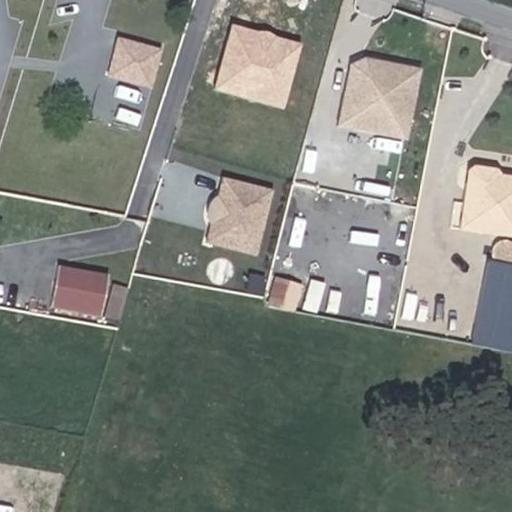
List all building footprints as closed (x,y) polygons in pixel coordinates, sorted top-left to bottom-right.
[(141,80),(150,46),(138,43),(134,47),(127,45),(126,40),(111,36),(102,70),(141,80)] [(374,75),(417,85),(420,71),(368,60),(351,65),(346,91),(360,94),(363,82),(374,75)] [(338,126),(405,141),(417,85),(374,75),(363,82),(360,94),(346,91),(338,126)] [(501,176),(473,171),(468,175),(465,187),(471,183),(494,187),(498,193),(497,198),(503,199),(504,194),(511,195),(511,183),(500,181),(501,176)] [(222,176),(211,244),(264,253),(275,185),(222,176)] [(511,243),(511,195),(504,194),(503,199),(497,198),(498,193),(494,187),(471,183),(465,187),(457,233),(511,243)] [(511,273),(511,248),(504,247),(500,271),(511,273)] [(108,278),(59,268),(51,306),(100,316),(108,278)] [(268,278),(264,293),(283,297),(287,283),(268,278)] [(119,320),(128,290),(107,286),(101,317),(119,320)] [(510,360),(511,351),(511,343),(498,341),(494,356),(510,360)]
